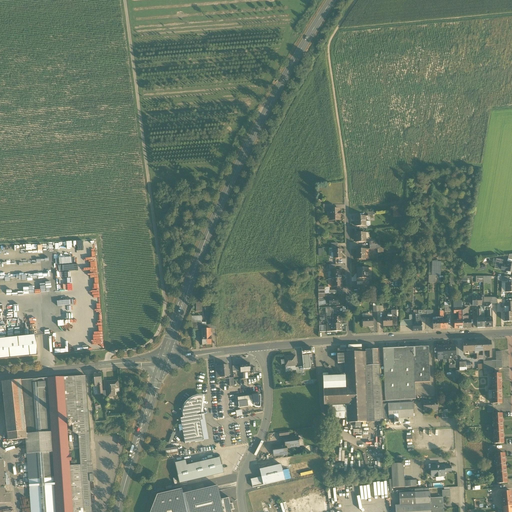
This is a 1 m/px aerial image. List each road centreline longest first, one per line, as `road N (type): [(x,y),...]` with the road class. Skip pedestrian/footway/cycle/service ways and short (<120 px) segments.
road 1 (track): [(124,0),(164,302),(156,336),(111,352),(104,364)]
road 2 (primary): [(331,0),(245,150),(162,359)]
road 3 (track): [(346,194),(328,50),(356,0)]
road 4 (residential): [(243,511),(242,474),(269,415),(265,346)]
road 5 (residential): [(0,377),(162,359)]
road 6 (residential): [(349,339),(511,332)]
road 7 (primary): [(162,359),(118,511)]
road 8 (residential): [(349,339),(346,194)]
